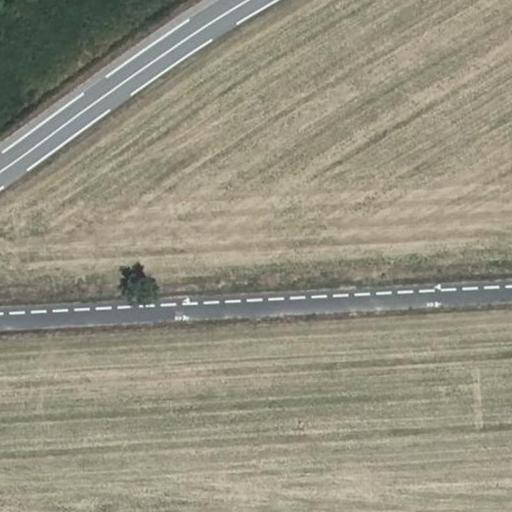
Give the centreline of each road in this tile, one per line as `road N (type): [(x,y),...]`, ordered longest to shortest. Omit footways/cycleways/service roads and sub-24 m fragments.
road 1 (unclassified): [(0,316),(511,289)]
road 2 (unclassified): [(247,0),(0,171)]
